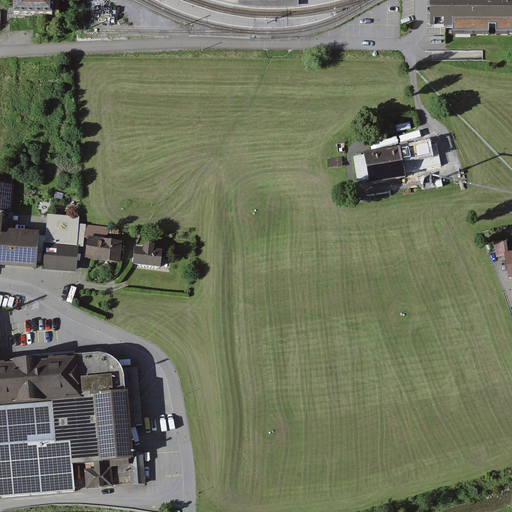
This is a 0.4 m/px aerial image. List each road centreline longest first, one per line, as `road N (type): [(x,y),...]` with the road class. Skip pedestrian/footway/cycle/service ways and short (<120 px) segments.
road 1 (residential): [(0,284),(147,345),(166,364),(179,396),(189,511)]
road 2 (residential): [(425,133),(404,44),(416,37),(421,0)]
